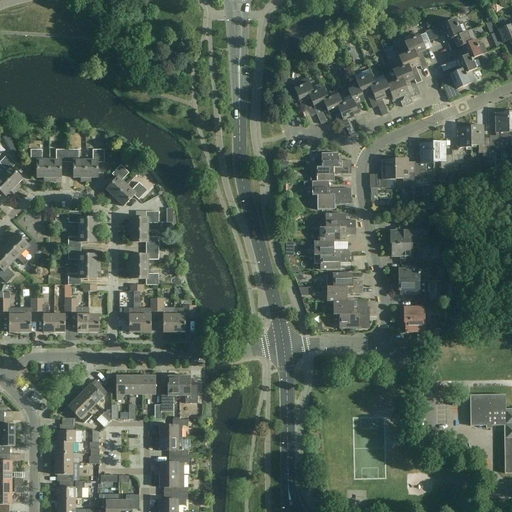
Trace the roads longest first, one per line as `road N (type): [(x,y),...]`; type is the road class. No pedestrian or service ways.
road 1 (residential): [(364,157),(361,190),(386,310),(384,343),(284,347)]
road 2 (residential): [(115,358),(113,229),(106,214),(88,197),(44,195),(0,228)]
road 3 (tertiary): [(284,347),(242,183),(239,97)]
road 4 (residential): [(115,358),(284,347)]
road 5 (residential): [(4,381),(32,412),(34,511)]
road 6 (tertiary): [(287,470),(284,347)]
road 7 (residential): [(4,381),(25,359),(115,358)]
road 8 (residential): [(145,472),(107,472),(106,434),(114,425),(146,426)]
